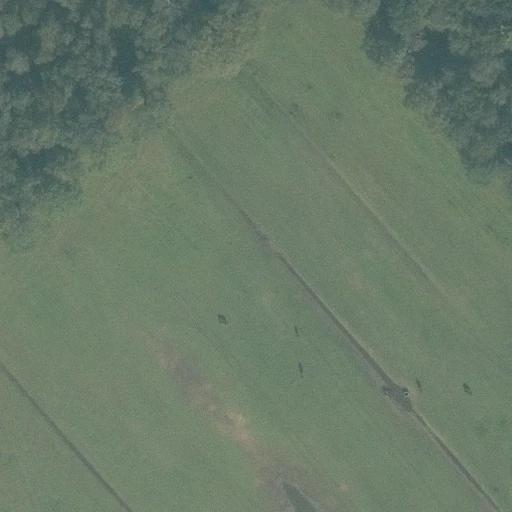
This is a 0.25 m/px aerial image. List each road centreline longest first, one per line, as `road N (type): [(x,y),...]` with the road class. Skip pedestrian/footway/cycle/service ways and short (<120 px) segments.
road 1 (track): [(0,145),(159,0)]
road 2 (track): [(511,142),(399,0)]
